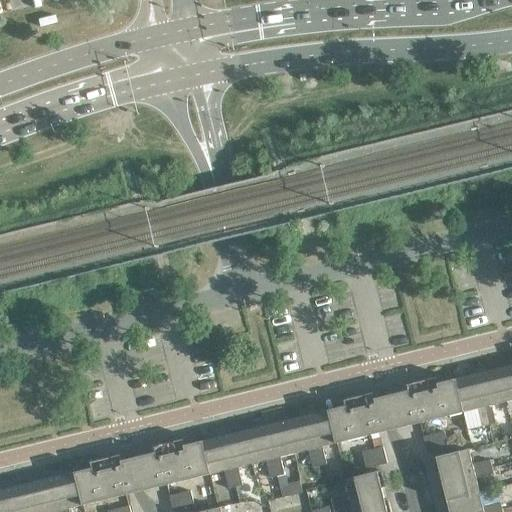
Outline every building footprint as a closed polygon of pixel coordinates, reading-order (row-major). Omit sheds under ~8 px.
[(511,360),(508,361),(509,367),(498,370),(505,403),(511,400),(511,360)] [(485,367),(475,369),(489,425),(495,423),(491,406),(505,403),(498,370),(486,373),(485,367)] [(489,425),(475,369),(466,371),(467,377),(455,380),(463,413),(478,410),(482,427),(489,425)] [(418,381),(418,383),(411,385),(412,391),(382,398),(372,401),(370,395),(363,397),(363,394),(348,398),(349,400),(340,403),(341,408),(329,411),(337,444),(380,433),(390,431),(463,413),(455,380),(443,383),(442,377),(432,380),(432,377),(418,381)] [(316,408),(306,411),(320,466),(327,465),(322,448),(337,444),(329,411),(317,414),(316,408)] [(320,466),(306,411),(296,413),(298,418),(286,421),(295,454),(309,451),(313,468),(320,466)] [(273,419),(264,421),(278,477),(285,475),(280,458),(295,454),(286,421),(274,424),(273,419)] [(278,477),(264,421),(254,423),(256,429),(244,432),(253,465),(267,461),(271,479),(278,477)] [(231,429),(222,431),(236,487),(243,485),(238,468),(253,465),(244,432),(232,435),(231,429)] [(236,487),(222,431),(213,434),(214,439),(202,442),(210,475),(225,472),(229,489),(236,487)] [(444,432),(423,437),(427,453),(448,448),(444,432)] [(164,443),(165,445),(158,447),(159,453),(129,460),(119,463),(117,457),(109,459),(108,457),(94,460),(95,463),(86,465),(87,471),(75,473),(83,506),(137,493),(210,475),(202,442),(190,445),(188,440),(179,442),(178,440),(164,443)] [(387,464),(383,448),(362,453),(366,469),(387,464)] [(473,464),(469,449),(432,458),(436,474),(440,474),(441,480),(491,467),(490,460),(473,464)] [(493,474),(491,467),(441,480),(443,486),(439,487),(443,502),(479,492),(476,478),(493,474)] [(62,470),(52,473),(62,511),(69,511),(69,510),(83,506),(75,473),(63,476),(62,470)] [(385,488),(381,471),(345,480),(348,495),(331,500),(333,507),(383,494),(381,488),(385,488)] [(62,511),(52,473),(43,475),(45,481),(33,484),(39,511),(62,511)] [(20,481),(10,483),(17,511),(39,511),(33,484),(21,487),(20,481)] [(17,511),(10,483),(1,485),(2,491),(0,491),(0,511),(17,511)] [(191,492),(170,497),(173,511),(179,511),(195,508),(191,492)] [(483,507),(479,492),(443,502),(445,511),(490,511),(502,509),(500,503),(483,507)] [(384,500),(383,494),(333,507),(334,511),(338,511),(352,509),(352,511),(390,511),(388,500),(384,500)]
